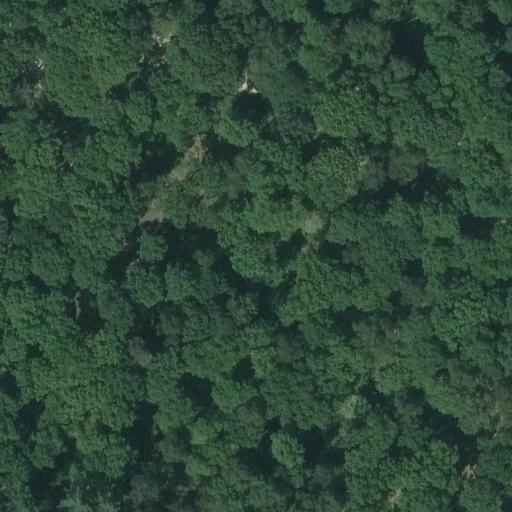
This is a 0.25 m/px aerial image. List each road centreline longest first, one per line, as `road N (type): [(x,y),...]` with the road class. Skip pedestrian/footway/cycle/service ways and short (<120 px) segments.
road 1 (track): [(511,152),(0,18)]
road 2 (track): [(0,484),(202,491),(316,484),(434,437),(511,433)]
road 3 (track): [(112,511),(105,420),(67,287),(64,240)]
